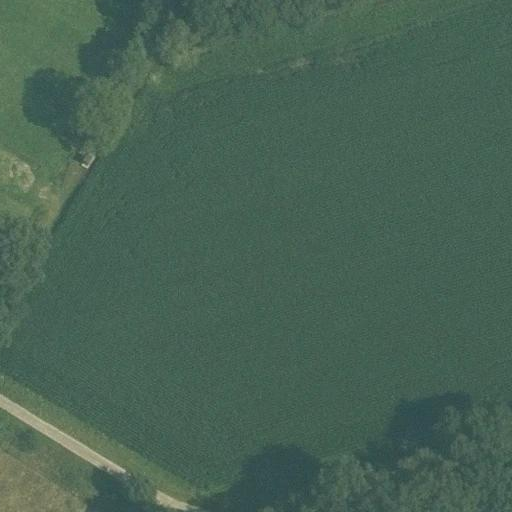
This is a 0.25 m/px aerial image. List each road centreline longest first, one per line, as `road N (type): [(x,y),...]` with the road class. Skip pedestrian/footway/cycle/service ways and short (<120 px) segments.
road 1 (track): [(511,451),(291,511)]
road 2 (residential): [(167,503),(0,404)]
